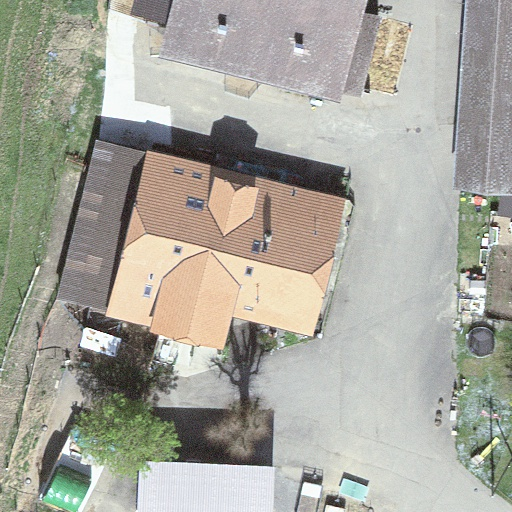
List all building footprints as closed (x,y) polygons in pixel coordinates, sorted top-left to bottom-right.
[(360,84),(377,14),(346,6),(347,0),(185,0),(177,39),(360,84)] [(511,0),(501,0),(490,174),(511,175),(511,0)] [(96,138),(62,297),(166,319),(153,356),(173,366),(183,323),(218,330),(228,286),(303,302),(322,212),(295,206),(300,180),(96,138)] [(36,493),(73,511),(77,511),(111,442),(70,422),(36,493)] [(295,446),(176,454),(179,511),(210,511),(299,506),(295,446)]
